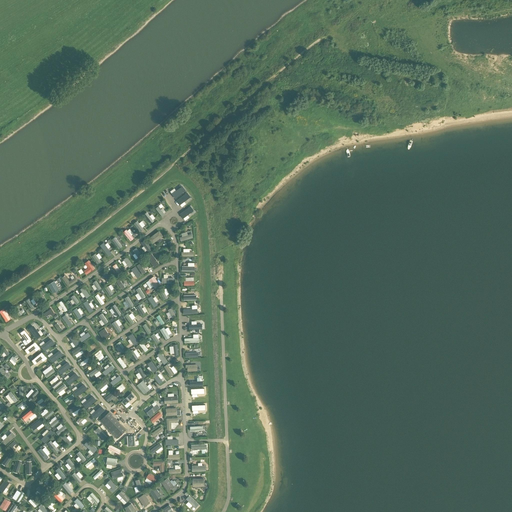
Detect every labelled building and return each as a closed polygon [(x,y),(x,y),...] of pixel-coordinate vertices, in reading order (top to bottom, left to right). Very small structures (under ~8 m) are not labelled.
[(183,186),(172,194),(175,199),(186,191),(183,186)] [(187,193),(177,201),(180,205),(191,197),(187,193)] [(159,206),(156,208),(162,217),(165,215),(159,206)] [(194,211),(191,206),(180,214),(184,219),(194,211)] [(147,212),(143,215),(150,224),(154,222),(147,212)] [(137,221),(134,224),(140,232),(144,230),(137,221)] [(126,230),(123,232),(131,241),(134,239),(126,230)] [(163,236),(159,231),(148,239),(152,244),(163,236)] [(192,234),(180,238),(181,242),(193,238),(192,234)] [(115,237),(112,240),(119,249),(122,247),(115,237)] [(152,249),(145,240),(141,243),(148,252),(152,249)] [(104,243),(100,246),(108,256),(112,254),(104,243)] [(143,257),(136,248),(133,251),(139,260),(143,257)] [(95,254),(92,256),(97,264),(101,262),(95,254)] [(160,265),(151,254),(147,257),(154,268),(160,265)] [(133,265),(127,257),(124,260),(129,268),(133,265)] [(95,269),(89,260),(84,263),(88,268),(83,271),(86,275),(95,269)] [(116,264),(113,266),(119,275),(123,273),(116,264)] [(146,273),(140,264),(137,266),(143,275),(146,273)] [(141,275),(135,267),(131,270),(137,278),(141,275)] [(111,281),(105,272),(102,274),(108,283),(111,281)] [(65,276),(62,278),(68,287),(78,281),(75,278),(69,281),(65,276)] [(160,285),(154,277),(149,280),(155,289),(160,285)] [(125,288),(119,279),(116,281),(122,290),(125,288)] [(54,281),(47,285),(52,294),(59,290),(54,281)] [(101,289),(96,281),(93,283),(98,291),(101,289)] [(113,294),(108,286),(105,288),(110,296),(113,294)] [(90,296),(84,287),(80,290),(86,299),(90,296)] [(146,297),(139,288),(136,290),(142,300),(146,297)] [(164,301),(168,299),(163,289),(159,291),(164,301)] [(43,303),(46,301),(41,292),(37,294),(43,303)] [(104,303),(98,294),(94,297),(101,306),(104,303)] [(79,303),(74,295),(71,298),(76,305),(79,303)] [(134,306),(128,296),(124,299),(130,308),(134,306)] [(158,305),(152,296),(148,299),(154,308),(158,305)] [(29,299),(26,301),(31,310),(35,308),(29,299)] [(67,311),(61,301),(59,303),(65,312),(67,311)] [(93,311),(87,301),(83,304),(90,313),(93,311)] [(121,314),(115,305),(111,307),(117,317),(121,314)] [(145,314),(140,305),(136,307),(142,316),(145,314)] [(22,314),(17,307),(13,309),(19,317),(22,314)] [(82,317),(76,308),(73,311),(79,320),(82,317)] [(3,309),(0,311),(0,313),(6,322),(10,319),(3,309)] [(55,314),(51,309),(43,314),(45,317),(50,314),(52,316),(55,314)] [(176,317),(172,309),(168,310),(172,319),(176,317)] [(102,314),(98,316),(105,325),(108,323),(102,314)] [(134,323),(128,314),(125,316),(131,325),(134,323)] [(73,325),(65,315),(62,318),(69,327),(73,325)] [(166,324),(159,315),(156,318),(162,327),(166,324)] [(122,331),(115,321),(112,324),(118,333),(122,331)] [(62,330),(57,323),(54,326),(59,332),(62,330)] [(147,334),(151,332),(146,323),(142,325),(147,334)] [(113,329),(110,325),(100,331),(103,335),(113,329)] [(40,336),(33,326),(28,329),(36,340),(40,336)] [(171,338),(164,328),(160,330),(166,340),(171,338)] [(31,341),(24,330),(20,333),(27,344),(31,341)] [(91,336),(88,333),(79,339),(82,343),(91,336)] [(138,343),(132,334),(128,337),(134,345),(138,343)] [(160,342),(154,334),(151,336),(156,344),(160,342)] [(79,344),(73,335),(69,338),(75,347),(79,344)] [(51,339),(40,347),(44,352),(54,344),(51,339)] [(126,351),(120,342),(117,344),(123,353),(126,351)] [(9,352),(3,343),(0,344),(0,346),(6,355),(9,352)] [(37,346),(34,343),(24,350),(27,354),(37,346)] [(148,350),(142,343),(139,345),(145,352),(148,350)] [(71,352),(74,357),(84,349),(81,346),(71,352)] [(99,360),(104,356),(99,350),(94,353),(99,360)] [(135,362),(138,359),(132,350),(129,352),(135,362)] [(62,355),(59,351),(49,359),(52,363),(62,355)] [(44,356),(41,352),(31,361),(34,365),(44,356)] [(164,365),(168,362),(161,353),(157,355),(164,365)] [(89,358),(80,363),(82,367),(91,361),(89,358)] [(127,367),(120,358),(117,360),(123,369),(127,367)] [(57,370),(60,375),(71,367),(68,362),(57,370)] [(157,371),(152,362),(147,364),(153,373),(157,371)] [(174,375),(168,365),(164,367),(170,377),(174,375)] [(112,366),(102,373),(105,376),(115,369),(112,366)] [(0,377),(3,381),(9,376),(2,368),(0,369),(0,377)] [(97,368),(89,374),(91,378),(100,371),(97,368)] [(146,377),(140,368),(137,370),(143,379),(146,377)] [(44,375),(46,378),(55,372),(52,369),(44,375)] [(65,381),(68,386),(79,378),(75,373),(65,381)] [(163,382),(156,373),(153,376),(159,385),(163,382)] [(56,375),(49,381),(51,384),(58,378),(56,375)] [(119,376),(110,383),(113,386),(122,380),(119,376)] [(51,386),(53,389),(62,383),(59,379),(51,386)] [(108,383),(105,379),(96,387),(99,391),(108,383)] [(150,390),(143,381),(137,386),(144,395),(150,390)] [(122,383),(116,387),(120,391),(125,388),(122,383)] [(55,391),(57,394),(66,387),(64,384),(55,391)] [(77,397),(88,389),(84,385),(73,393),(77,397)] [(39,392),(36,389),(27,399),(30,402),(39,392)] [(114,391),(105,399),(108,402),(117,395),(114,391)] [(17,401),(11,392),(8,395),(14,403),(17,401)] [(135,397),(132,394),(121,403),(125,406),(135,397)] [(64,400),(66,404),(74,398),(72,395),(64,400)] [(83,405),(86,409),(96,401),(93,396),(83,405)] [(17,406),(19,409),(26,403),(24,401),(17,406)] [(44,401),(36,407),(38,410),(46,404),(44,401)] [(160,409),(157,404),(147,414),(150,417),(160,409)] [(69,410),(71,414),(80,408),(78,405),(69,410)] [(92,416),(95,419),(105,411),(101,407),(92,416)] [(177,416),(177,408),(165,409),(166,417),(177,416)] [(22,418),(25,422),(36,413),(33,409),(22,418)] [(54,413),(51,410),(43,417),(46,420),(54,413)] [(117,440),(126,430),(109,412),(100,421),(117,440)] [(162,416),(159,412),(151,420),(153,424),(162,416)] [(77,421),(80,424),(88,415),(86,413),(77,421)] [(61,421),(58,418),(50,425),(52,428),(61,421)] [(171,423),(178,423),(178,418),(166,419),(167,430),(171,430),(171,423)] [(33,431),(44,423),(41,419),(30,427),(33,431)] [(67,429),(64,426),(56,433),(58,436),(67,429)] [(161,427),(152,434),(154,438),(164,431),(161,427)] [(104,440),(107,438),(98,428),(96,431),(104,440)] [(50,430),(41,440),(44,443),(54,434),(50,430)] [(12,433),(2,442),(5,446),(15,436),(12,433)] [(72,444),(64,435),(60,438),(68,447),(72,444)] [(16,444),(14,441),(7,447),(13,453),(16,450),(13,448),(16,444)] [(59,451),(50,441),(47,444),(55,454),(59,451)] [(94,454),(97,450),(88,441),(84,445),(94,454)] [(163,447),(160,444),(150,452),(153,455),(163,447)] [(121,451),(110,445),(108,449),(119,455),(121,451)] [(37,452),(45,461),(48,458),(41,449),(37,452)] [(86,460),(79,452),(76,455),(83,463),(86,460)] [(2,464),(5,467),(13,456),(9,454),(2,464)] [(85,466),(87,469),(96,462),(94,458),(85,466)] [(116,459),(107,458),(106,465),(115,467),(116,459)] [(76,468),(69,459),(65,461),(73,470),(76,468)] [(17,474),(21,462),(17,460),(13,473),(17,474)] [(164,462),(153,462),(153,467),(160,467),(160,472),(164,472),(164,462)] [(66,478),(58,468),(55,471),(62,481),(66,478)] [(111,473),(113,480),(123,477),(121,470),(111,473)] [(102,474),(100,471),(93,478),(95,480),(102,474)] [(81,481),(74,473),(71,476),(78,484),(81,481)] [(157,478),(150,473),(146,478),(154,484),(157,478)] [(48,479),(46,481),(52,487),(54,485),(48,479)] [(174,487),(168,479),(162,483),(168,492),(174,487)] [(204,479),(193,480),(193,488),(204,487),(204,479)] [(0,492),(2,494),(9,484),(5,480),(0,486),(0,492)] [(117,488),(110,481),(107,484),(114,491),(117,488)] [(73,492),(65,483),(62,486),(69,495),(73,492)] [(39,487),(36,490),(43,497),(46,494),(39,487)] [(161,496),(155,488),(149,491),(155,500),(161,496)] [(52,495),(60,503),(63,499),(55,491),(52,495)] [(130,500),(121,491),(118,494),(127,504),(130,500)] [(15,501),(19,503),(24,494),(21,492),(15,501)] [(100,500),(92,492),(89,494),(97,503),(100,500)] [(150,504),(144,495),(138,499),(144,508),(150,504)] [(28,501),(34,508),(40,504),(33,496),(28,501)] [(198,505),(189,496),(186,500),(195,509),(198,505)] [(84,504),(77,497),(74,500),(81,508),(84,504)] [(0,506),(0,508),(5,511),(11,503),(5,499),(0,506)] [(54,509),(47,502),(45,505),(51,511),(54,509)]
